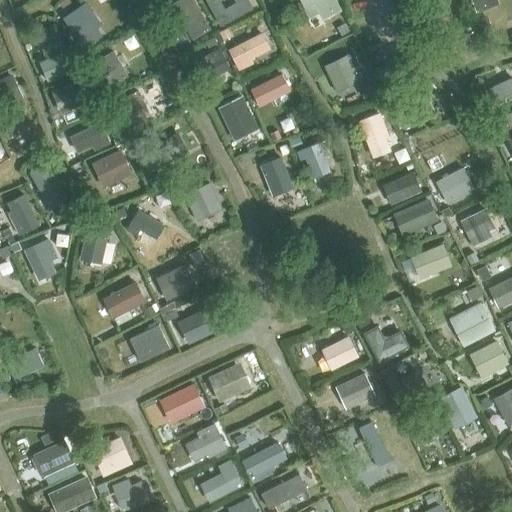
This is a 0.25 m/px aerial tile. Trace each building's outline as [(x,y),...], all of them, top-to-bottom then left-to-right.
[(192,27),(197,35),(209,28),(194,0),(177,0),(172,3),(187,30),(192,27)] [(234,0),(236,2),(225,8),(220,0),(205,0),(220,26),(253,7),(249,0),(234,0)] [(302,0),(311,15),(320,11),(324,18),(339,9),(333,0),(302,0)] [(471,0),(476,12),(498,4),(496,0),(471,0)] [(98,36),(79,8),(65,17),(83,47),(98,36)] [(486,16),(476,19),(480,28),(489,25),(486,16)] [(55,24),(43,29),(47,39),(59,34),(55,24)] [(344,24),(336,28),(341,36),(349,31),(344,24)] [(227,29),(219,33),(223,40),(231,37),(227,29)] [(268,48),(261,33),(229,49),(238,69),(252,62),(249,58),(268,48)] [(214,37),(205,41),(208,48),(217,44),(214,37)] [(228,68),(219,48),(194,61),(203,81),(228,68)] [(68,50),(40,62),(47,79),(76,67),(68,50)] [(127,76),(113,51),(88,66),(102,89),(127,76)] [(360,79),(348,54),(324,66),(337,92),(360,79)] [(386,82),(403,75),(397,63),(381,71),(386,82)] [(0,88),(11,83),(4,69),(0,71),(0,98),(2,98),(0,94),(0,88)] [(290,89),(282,75),(250,90),(258,105),(290,89)] [(478,77),(473,85),(479,89),(483,80),(478,77)] [(493,104),(511,95),(511,79),(511,78),(486,89),(493,104)] [(90,98),(84,80),(54,92),(61,110),(90,98)] [(372,85),(360,91),(364,98),(375,93),(372,85)] [(149,114),(138,91),(111,105),(122,128),(149,114)] [(433,109),(426,92),(395,104),(405,127),(426,119),(424,113),(433,109)] [(241,97),(222,105),(229,121),(237,137),(256,128),(241,97)] [(0,111),(0,121),(8,137),(32,126),(24,108),(8,114),(5,109),(0,111)] [(379,113),(359,120),(374,156),(388,149),(383,135),(387,134),(379,113)] [(100,122),(72,135),(78,150),(93,144),(95,148),(109,142),(100,122)] [(504,123),(497,126),(501,133),(507,130),(504,123)] [(276,130),(269,134),(273,141),(280,137),(276,130)] [(298,137),(288,141),(291,148),(301,143),(298,137)] [(179,154),(171,138),(140,155),(149,172),(179,154)] [(329,151),(325,139),(296,151),(299,159),(305,157),(313,175),(328,169),(322,154),(329,151)] [(286,145),(279,148),(282,156),(289,154),(286,145)] [(130,172),(119,150),(93,163),(103,185),(130,172)] [(273,194),(292,188),(280,158),(262,165),(273,194)] [(48,164),(33,172),(56,210),(70,202),(48,164)] [(473,189),(462,168),(437,181),(448,203),(473,189)] [(421,191),(412,172),(384,185),(391,204),(421,191)] [(160,173),(150,179),(154,186),(164,180),(160,173)] [(221,207),(210,183),(184,194),(196,219),(221,207)] [(9,202),(12,209),(7,212),(19,234),(38,224),(23,195),(9,202)] [(428,200),(395,215),(403,232),(435,218),(428,200)] [(124,207),(115,210),(117,218),(126,215),(124,207)] [(449,207),(441,211),(444,218),(452,214),(449,207)] [(157,240),(165,225),(161,223),(138,209),(125,228),(137,235),(140,230),(153,238),(157,240)] [(491,224),(484,209),(461,221),(473,245),(491,235),(486,226),(491,224)] [(109,211),(100,214),(102,223),(111,220),(109,211)] [(441,222),(433,226),(437,234),(445,230),(441,222)] [(109,230),(87,225),(79,260),(101,265),(109,230)] [(8,228),(1,231),(6,241),(13,238),(8,228)] [(55,256),(47,240),(25,250),(38,277),(53,270),(48,260),(55,256)] [(17,242),(10,246),(14,253),(21,249),(17,242)] [(449,264),(442,246),(413,258),(420,276),(449,264)] [(6,247),(0,249),(0,253),(2,258),(10,255),(6,247)] [(195,285),(185,265),(157,278),(166,299),(195,285)] [(482,267),(474,270),(478,279),(485,276),(482,267)] [(511,299),(511,278),(492,288),(499,305),(511,299)] [(114,319),(145,301),(133,281),(102,298),(114,319)] [(477,286),(466,291),(471,301),(482,296),(477,286)] [(172,303),(161,308),(164,314),(175,308),(172,303)] [(188,345),(219,329),(207,304),(176,320),(188,345)] [(460,322),(453,325),(463,344),(493,329),(480,305),(456,316),(460,322)] [(151,306),(144,310),(148,317),(155,314),(151,306)] [(174,310),(165,314),(168,321),(178,316),(174,310)] [(0,334),(18,325),(11,311),(0,315),(0,334)] [(366,317),(356,322),(360,329),(369,324),(366,317)] [(350,322),(341,326),(344,333),(353,329),(350,322)] [(168,346),(158,324),(129,338),(140,361),(168,346)] [(385,338),(378,325),(363,333),(379,362),(409,346),(401,330),(385,338)] [(357,355),(349,336),(321,349),(331,368),(357,355)] [(483,374),(506,361),(496,342),(472,353),(483,374)] [(44,366),(36,347),(28,350),(6,360),(17,383),(21,381),(19,377),(44,366)] [(240,362),(208,377),(219,402),(252,387),(240,362)] [(399,402),(425,387),(416,370),(398,381),(394,374),(386,378),(399,402)] [(339,384),(350,404),(374,391),(366,371),(339,384)] [(461,387),(440,397),(445,406),(448,404),(458,425),(475,416),(461,387)] [(511,420),(511,389),(496,398),(510,422),(511,420)] [(169,415),(175,429),(209,413),(202,397),(169,415)] [(487,397),(480,401),(485,409),(492,405),(487,397)] [(224,404),(215,408),(217,415),(227,411),(224,404)] [(408,418),(422,443),(442,430),(430,406),(408,418)] [(370,421),(386,451),(407,441),(391,411),(370,421)] [(217,454),(227,449),(214,423),(197,431),(201,437),(186,444),(194,460),(207,452),(210,458),(217,454)] [(338,432),(352,460),(369,451),(355,423),(338,432)] [(49,433),(41,437),(45,445),(53,441),(49,433)] [(242,434),(234,438),(239,449),(248,444),(242,434)] [(120,436),(105,443),(102,435),(87,441),(103,477),(132,463),(120,436)] [(73,461),(64,440),(34,454),(42,474),(73,461)] [(285,457),(277,442),(242,460),(247,471),(255,469),(259,477),(274,470),(272,464),(285,457)] [(242,484),(229,459),(218,465),(223,472),(201,483),(209,501),(242,484)] [(94,496),(86,477),(50,493),(59,511),(94,496)] [(305,493),(296,477),(261,496),(269,511),(284,504),(305,493)] [(130,486),(127,479),(111,485),(121,507),(146,496),(141,482),(130,486)] [(104,482),(96,486),(100,493),(108,489),(104,482)] [(431,492),(423,497),(427,504),(435,499),(431,492)] [(256,511),(250,498),(228,508),(229,511),(256,511)]
